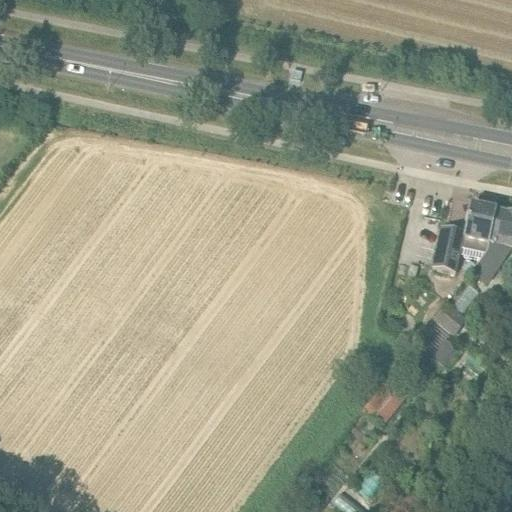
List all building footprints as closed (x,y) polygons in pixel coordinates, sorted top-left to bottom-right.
[(459,257),(480,261),(491,212),(470,208),(464,235),(441,230),(433,270),(455,274),(459,257)] [(480,261),(482,262),(473,275),(487,285),(510,250),(511,250),(511,216),(491,212),(480,261)] [(437,223),(426,220),(424,228),(435,230),(437,223)] [(468,288),(450,311),(445,308),(434,322),(453,337),(464,323),(460,319),(478,296),(468,288)] [(431,362),(446,372),(459,353),(445,343),(431,362)] [(387,382),(361,414),(381,429),(406,397),(387,382)]
